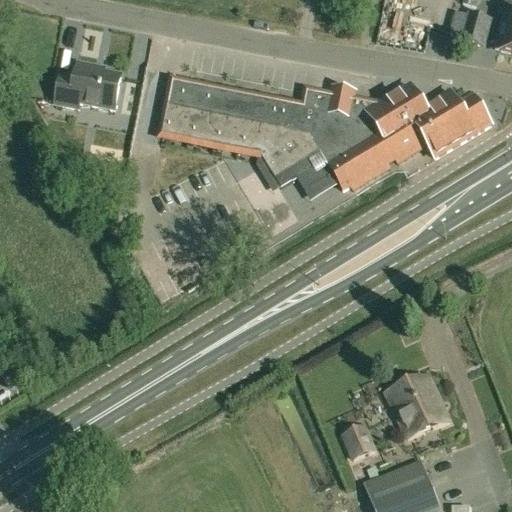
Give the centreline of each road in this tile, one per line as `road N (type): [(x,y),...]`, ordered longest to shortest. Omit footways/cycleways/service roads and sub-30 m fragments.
road 1 (secondary): [(0,485),(511,174)]
road 2 (unclassified): [(511,96),(37,0)]
